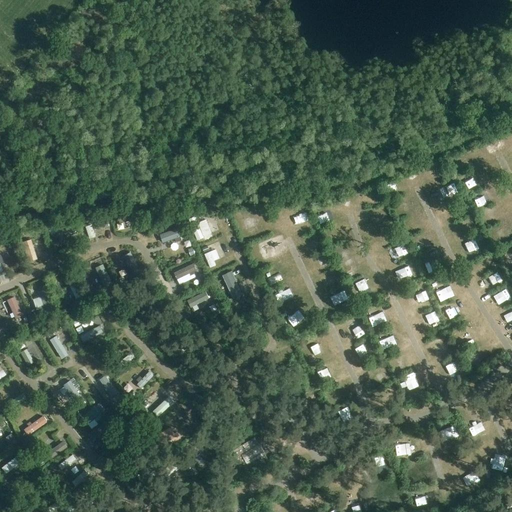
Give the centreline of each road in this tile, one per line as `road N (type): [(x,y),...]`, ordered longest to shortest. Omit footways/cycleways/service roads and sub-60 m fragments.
road 1 (unknown): [(511,443),(462,475),(335,504),(267,435),(231,377),(211,386),(183,379),(139,346),(129,323),(154,272),(142,248),(94,247),(0,289)]
road 2 (unknown): [(0,340),(134,511)]
road 3 (unknown): [(351,218),(415,347),(459,405)]
road 4 (unknown): [(372,426),(297,228)]
